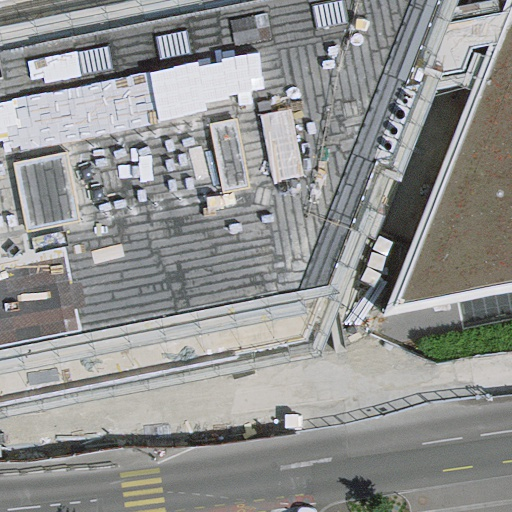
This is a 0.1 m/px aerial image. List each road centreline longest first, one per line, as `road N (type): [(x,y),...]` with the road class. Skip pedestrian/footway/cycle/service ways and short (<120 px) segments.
road 1 (tertiary): [(239,476),(511,437)]
road 2 (tertiary): [(0,509),(239,476)]
